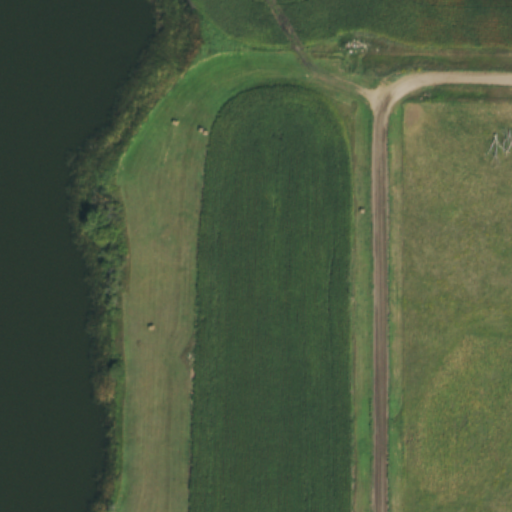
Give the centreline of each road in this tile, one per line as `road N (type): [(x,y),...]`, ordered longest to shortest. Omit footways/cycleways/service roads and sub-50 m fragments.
road 1 (residential): [(393,86),(380,116),(382,511)]
road 2 (track): [(393,86),(410,74),(511,76)]
